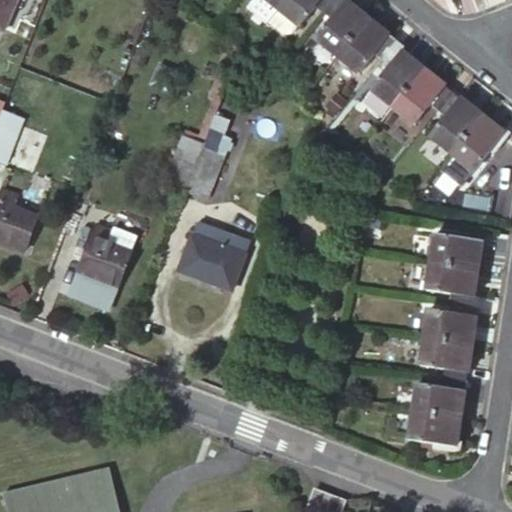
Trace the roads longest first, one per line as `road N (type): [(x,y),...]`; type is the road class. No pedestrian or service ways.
road 1 (residential): [(0,328),(471,511)]
road 2 (residential): [(511,270),(478,511)]
